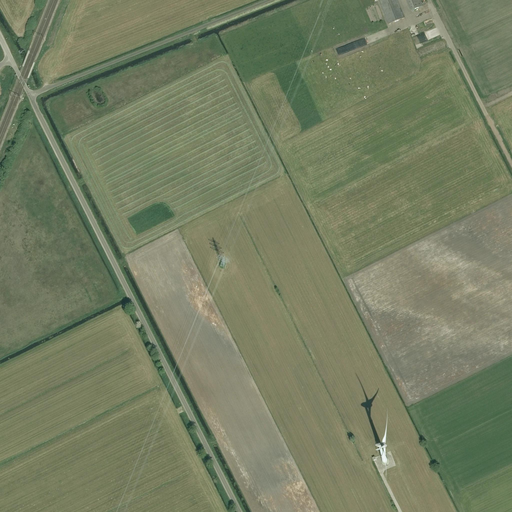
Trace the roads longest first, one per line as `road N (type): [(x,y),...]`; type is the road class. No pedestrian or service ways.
road 1 (unclassified): [(238,511),(29,95)]
road 2 (unclassified): [(29,95),(269,0)]
road 3 (unclassified): [(429,0),(486,114)]
